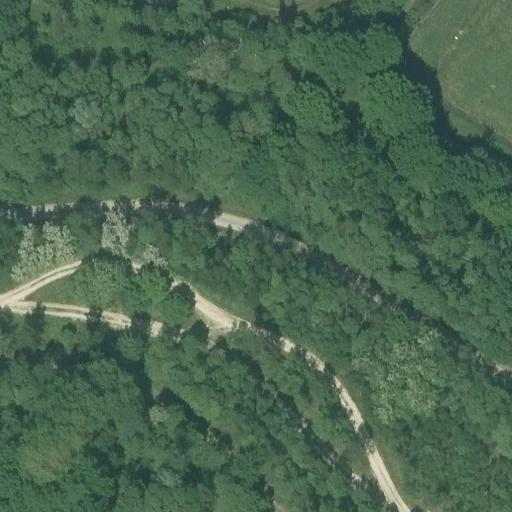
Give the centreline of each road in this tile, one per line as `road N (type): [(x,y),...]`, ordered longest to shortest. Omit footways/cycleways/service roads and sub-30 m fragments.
road 1 (track): [(402,511),(335,389),(297,357),(168,286),(127,267),(86,266),(0,302)]
road 2 (track): [(385,511),(238,369),(189,339),(61,312),(0,310)]
road 3 (track): [(279,511),(188,411),(121,382),(34,371),(0,377)]
